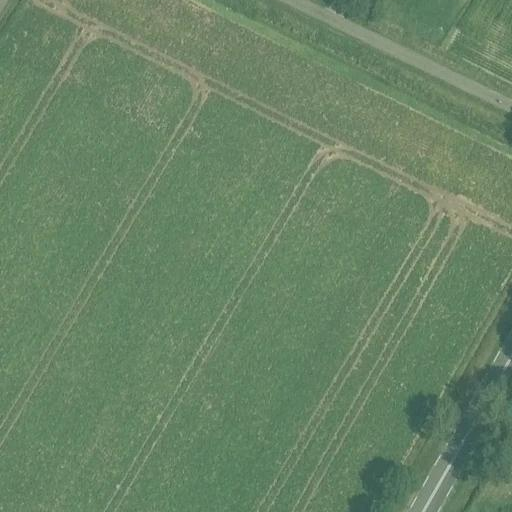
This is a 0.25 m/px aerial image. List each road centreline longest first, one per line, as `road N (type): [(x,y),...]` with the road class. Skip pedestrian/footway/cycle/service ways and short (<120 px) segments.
road 1 (unclassified): [(511,105),(292,0)]
road 2 (secondary): [(422,511),(511,354)]
